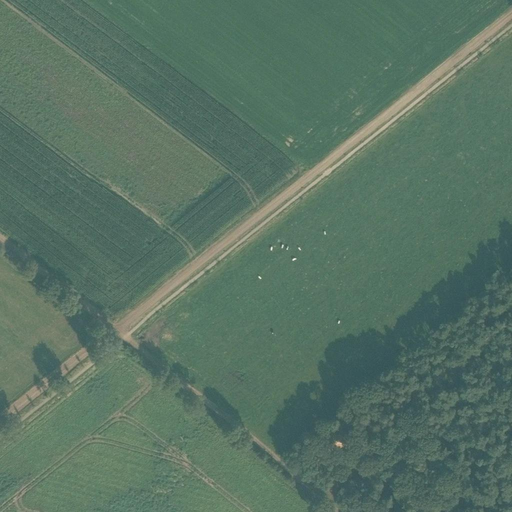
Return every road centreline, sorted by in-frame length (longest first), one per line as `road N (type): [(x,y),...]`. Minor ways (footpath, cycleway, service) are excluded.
road 1 (track): [(113,331),(511,13)]
road 2 (track): [(338,511),(124,337)]
road 3 (track): [(0,420),(113,331)]
road 4 (track): [(113,331),(0,242)]
